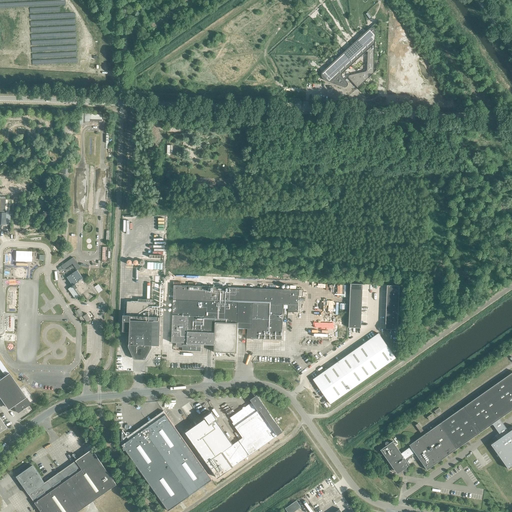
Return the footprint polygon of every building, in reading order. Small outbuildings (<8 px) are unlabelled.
[(374,73),(375,31),(375,30),(375,29),(374,28),(373,28),(372,28),(371,28),(370,28),(369,29),(361,36),(362,37),(324,73),(323,73),(323,74),(323,75),(322,75),(323,76),(323,77),(323,78),(325,80),(343,87),(344,87),(345,87),(346,87),(347,87),(347,86),(348,85),(348,84),(348,83),(347,83),(347,82),(342,77),(342,76),(342,75),(342,74),(342,73),(343,73),(366,52),(367,52),(367,53),(367,69),(367,70),(366,71),(365,72),(350,75),(349,75),(349,76),(348,76),(348,77),(348,78),(349,78),(358,88),(374,73)] [(61,173),(69,174),(69,169),(70,169),(70,164),(67,164),(66,169),(62,168),(61,173)] [(81,267),(73,257),(70,260),(77,270),(81,267)] [(68,260),(61,266),(64,270),(71,264),(68,260)] [(67,277),(72,286),(68,289),(75,299),(83,293),(88,300),(98,293),(92,284),(90,285),(89,284),(87,285),(86,284),(87,283),(83,278),(77,270),(67,277)] [(174,285),(171,343),(187,343),(187,344),(192,345),(182,345),(182,351),(201,352),(201,345),(214,345),(213,352),(237,353),(238,328),(247,328),(247,338),(282,340),(283,320),(283,305),(288,305),(288,312),(298,312),(299,290),(174,285)] [(156,302),(153,302),(154,299),(138,299),(137,302),(127,301),(127,302),(127,315),(126,315),(127,315),(123,315),(122,332),(130,332),(129,347),(131,349),(131,352),(134,354),(133,356),(133,357),(134,357),(136,359),(138,359),(139,360),(139,361),(139,360),(140,360),(141,359),(143,359),(145,357),(146,357),(146,355),(148,352),(148,350),(151,348),(151,347),(151,345),(159,346),(160,316),(156,316),(157,303),(157,302),(156,302)] [(75,312),(79,318),(82,322),(85,320),(87,322),(91,320),(87,314),(84,316),(79,309),(75,312)] [(378,333),(366,342),(384,367),(396,358),(378,333)] [(366,342),(354,350),(371,375),(384,367),(366,342)] [(354,350),(337,362),(355,387),(371,375),(354,350)] [(31,404),(9,373),(0,360),(0,369),(5,376),(0,379),(0,398),(6,407),(11,404),(17,412),(24,407),(25,408),(31,404)] [(337,362),(313,379),(330,404),(355,387),(337,362)] [(386,446),(380,450),(393,468),(394,467),(397,472),(403,469),(404,471),(405,471),(405,472),(406,472),(406,471),(407,471),(407,470),(407,469),(406,467),(409,465),(406,461),(416,454),(427,470),(511,410),(511,372),(409,445),(410,447),(401,453),(392,441),(389,443),(388,442),(387,442),(387,441),(387,442),(386,442),(385,442),(385,443),(385,444),(386,446)] [(185,432),(217,478),(249,455),(249,456),(277,436),(277,435),(282,432),(256,395),(257,396),(251,400),(253,402),(245,407),(244,407),(242,408),(243,409),(230,418),(233,422),(232,423),(235,427),(243,438),(239,441),(233,445),(215,420),(217,419),(212,412),(204,417),(207,420),(196,428),(194,426),(185,432)] [(211,480),(165,415),(135,436),(132,433),(126,432),(126,433),(125,434),(122,430),(121,444),(122,445),(168,511),(211,480)] [(511,429),(491,444),(508,469),(511,466),(511,429)] [(77,511),(116,485),(92,449),(80,458),(76,461),(78,464),(63,475),(61,472),(45,483),(32,466),(22,473),(23,475),(18,479),(38,507),(41,511),(77,511)] [(293,511),(301,507),(296,501),(285,508),(287,511),(293,511)]
